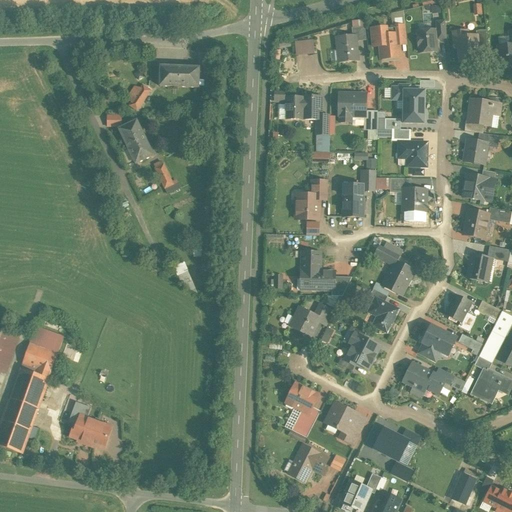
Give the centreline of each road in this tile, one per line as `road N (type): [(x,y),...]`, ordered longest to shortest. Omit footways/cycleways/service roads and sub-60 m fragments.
road 1 (tertiary): [(234,506),(255,24)]
road 2 (unclassified): [(255,24),(178,36),(0,42)]
road 3 (residential): [(445,234),(445,269),(378,402)]
road 4 (residential): [(448,79),(445,234)]
road 5 (residential): [(448,79),(327,78),(310,69)]
road 6 (unclassified): [(132,493),(0,477)]
